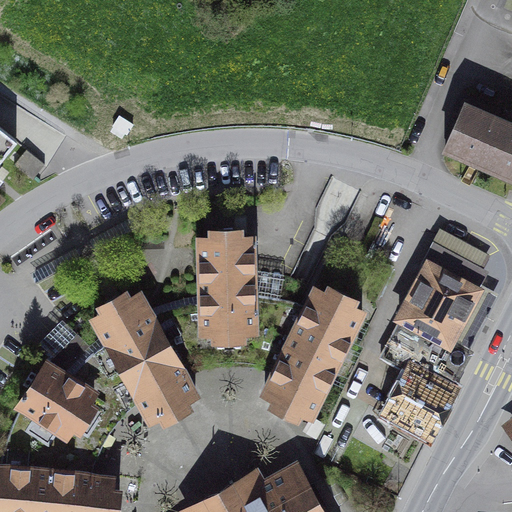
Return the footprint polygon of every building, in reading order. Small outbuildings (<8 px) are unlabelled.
[(511,111),(508,121),(469,104),(447,155),(511,183),(511,111)] [(0,129),(0,156),(13,140),(0,129)] [(29,148),(15,165),(32,180),(46,164),(29,148)] [(281,298),(269,295),(256,294),(256,224),(245,225),(245,215),(209,216),(209,225),(198,226),(200,301),(191,303),(176,307),(165,310),(154,315),(180,363),(202,358),(228,354),(255,355),(270,357),(298,305),(281,298)] [(492,251),(444,228),(380,357),(412,372),(431,333),(447,340),(492,251)] [(362,288),(330,271),(326,280),(318,276),(263,386),(272,390),(269,396),(300,412),(303,406),(315,412),(371,301),(359,295),(362,288)] [(154,315),(136,281),(130,284),(126,276),(95,293),(100,302),(90,308),(147,417),(160,410),(164,416),(195,399),(192,393),(195,392),(180,363),(154,315)] [(447,340),(431,333),(412,372),(404,388),(395,383),(385,403),(430,425),(467,350),(447,340)] [(103,390),(50,355),(17,405),(71,440),(78,430),(84,434),(104,405),(97,400),(103,390)] [(511,418),(502,426),(511,438),(511,418)] [(331,511),(299,453),(264,472),(258,460),(178,503),(183,511),(331,511)] [(121,469),(0,457),(0,511),(124,511),(127,482),(120,481),(121,469)]
